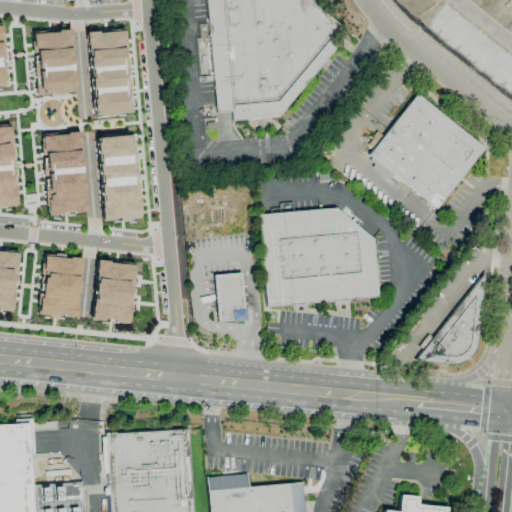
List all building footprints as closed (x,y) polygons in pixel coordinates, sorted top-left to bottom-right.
[(205,0),(325,0),(328,2),(320,11),(346,32),(277,117),(233,120),(232,112),(214,114),(205,0)] [(31,33),(34,95),(71,93),(69,31),(31,33)] [(368,155),(414,96),(482,150),(436,208),(368,155)] [(0,126),(0,206),(14,206),(8,126),(0,126)] [(40,135),(45,215),(82,213),(78,133),(40,135)] [(91,137),(124,134),(124,138),(127,137),(129,158),(125,158),(126,160),(128,160),(130,178),(126,178),(127,182),(130,182),(132,203),(134,203),(134,198),(136,198),(137,208),(136,209),(135,206),(134,206),(135,217),(125,218),(125,220),(117,221),(117,217),(109,217),(110,219),(99,220),(97,195),(96,196),(95,185),(97,185),(96,181),(99,180),(99,178),(95,178),(95,175),(93,175),(92,163),(94,163),(94,159),(97,158),(94,157),(93,154),(91,154),(90,142),(92,142),(91,137)] [(258,216),(336,209),(371,240),(377,297),(266,308),(258,216)] [(0,310),(10,311),(15,252),(0,250),(0,310)] [(74,318),(78,258),(41,256),(37,315),(74,318)] [(88,319),(126,323),(133,265),(95,261),(88,319)] [(451,364),(450,364),(449,364),(448,364),(414,360),(483,274),(475,345),(475,346),(475,347),(474,348),(474,349),(473,350),(473,351),(472,352),(472,353),(471,353),(471,354),(470,355),(469,356),(468,357),(467,358),(466,358),(466,359),(465,359),(465,360),(464,360),(463,361),(462,361),(461,362),(460,362),(459,362),(459,363),(458,363),(457,363),(456,363),(456,364),(455,364),(454,364),(453,364),(452,364),(451,364)] [(212,277),(240,275),(243,320),(215,322),(212,277)] [(0,511),(0,425),(26,424),(31,511),(0,511)] [(191,511),(109,511),(105,434),(187,429),(191,511)] [(207,511),(204,477),(246,473),(247,488),(301,483),(303,511),(207,511)] [(444,511),(381,511),(382,510),(396,511),(398,495),(416,497),(415,505),(445,508),(444,511)]
